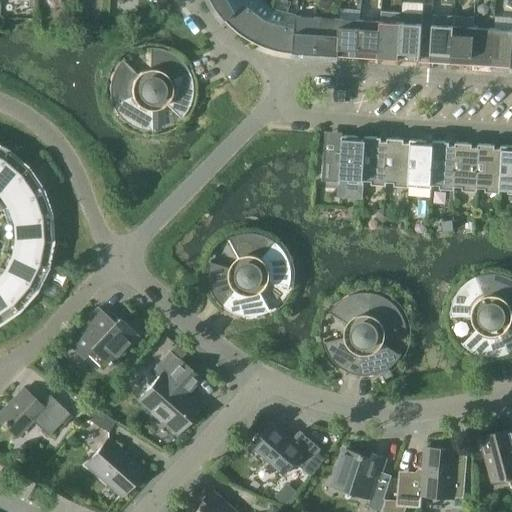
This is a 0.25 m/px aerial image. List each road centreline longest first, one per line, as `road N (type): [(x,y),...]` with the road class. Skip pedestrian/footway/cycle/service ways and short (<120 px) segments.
road 1 (residential): [(511,387),(462,404),(381,412),(263,378)]
road 2 (residential): [(262,114),(511,129)]
road 3 (residential): [(511,81),(267,65)]
road 4 (residential): [(117,257),(262,114)]
road 5 (residential): [(117,257),(63,152),(36,122),(0,102)]
road 6 (residential): [(263,378),(117,257)]
road 7 (residential): [(144,511),(263,378)]
road 8 (residential): [(0,371),(117,257)]
